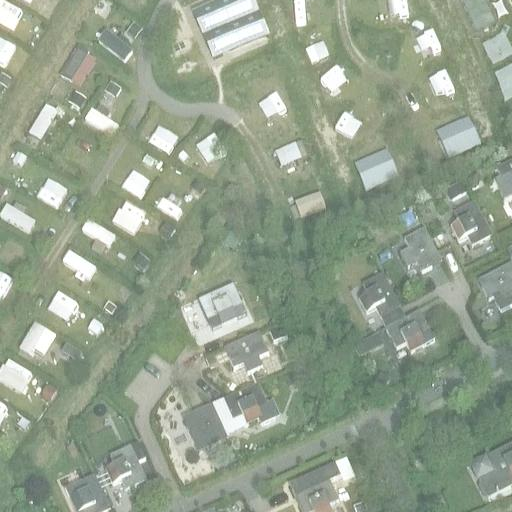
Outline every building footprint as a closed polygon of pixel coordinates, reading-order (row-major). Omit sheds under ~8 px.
[(216,0),(191,11),(212,57),(264,34),(249,0),(216,0)] [(134,24),(126,34),(135,40),(142,30),(134,24)] [(0,75),(0,86),(6,90),(11,81),(0,75)] [(111,84),(104,93),(115,100),(121,91),(111,84)] [(76,94),(68,105),(78,112),(86,101),(76,94)] [(17,155),(12,163),(20,168),(25,159),(17,155)] [(146,158),(142,165),(150,170),(154,162),(146,158)] [(511,200),(511,173),(493,184),(503,204),(511,200)] [(466,181),(471,192),(479,188),(481,181),(477,175),(466,181)] [(196,183),(190,191),(198,197),(204,190),(196,183)] [(463,184),(445,194),(450,204),(468,195),(463,184)] [(459,226),(451,231),(458,246),(466,242),(471,250),(491,239),(474,206),(454,216),(459,226)] [(217,240),(233,250),(243,236),(227,225),(217,240)] [(166,226),(159,237),(168,243),(175,231),(166,226)] [(409,253),(400,257),(407,272),(416,267),(421,277),(441,266),(423,233),(404,243),(409,253)] [(139,257),(133,265),(142,272),(148,264),(139,257)] [(332,259),(321,265),(325,274),(336,268),(332,259)] [(511,266),(477,283),(488,303),(493,301),(500,315),(511,308),(511,266)] [(366,296),(357,301),(365,315),(374,310),(379,321),(399,310),(383,278),(362,288),(366,296)] [(232,312),(241,308),(233,287),(198,302),(207,323),(217,318),(221,327),(236,321),(232,312)] [(108,305),(103,312),(111,317),(116,311),(108,305)] [(419,314),(385,332),(395,351),(404,346),(409,355),(423,348),(434,342),(429,334),(419,314)] [(93,323),(88,331),(96,337),(101,328),(93,323)] [(283,330),(269,336),(273,345),(287,339),(283,330)] [(258,360),(267,356),(259,336),(225,351),(233,371),(243,367),(247,376),(262,370),(258,360)] [(363,345),(355,348),(360,359),(368,356),(363,345)] [(66,347),(61,355),(77,364),(81,356),(66,347)] [(299,373),(284,380),(289,390),(304,383),(299,373)] [(379,376),(372,386),(381,392),(388,382),(379,376)] [(49,387),(41,398),(49,404),(57,392),(49,387)] [(222,403),(231,423),(241,419),(245,428),(257,423),(260,428),(273,422),(276,415),(271,404),(265,407),(257,387),(225,401),(222,403)] [(192,417),(183,420),(199,455),(207,451),(227,442),(212,408),(197,415),(192,417)] [(511,445),(487,458),(496,475),(478,484),(488,502),(511,489),(511,445)] [(66,450),(69,457),(76,454),(72,446),(66,450)] [(107,473),(113,487),(121,484),(125,493),(146,484),(130,450),(111,459),(115,469),(107,473)] [(230,453),(219,458),(224,469),(235,464),(230,453)] [(338,504),(329,484),(339,480),(334,467),(288,488),(299,511),(329,511),(328,509),(338,504)] [(75,489),(66,493),(74,511),(108,511),(94,480),(75,489)]
